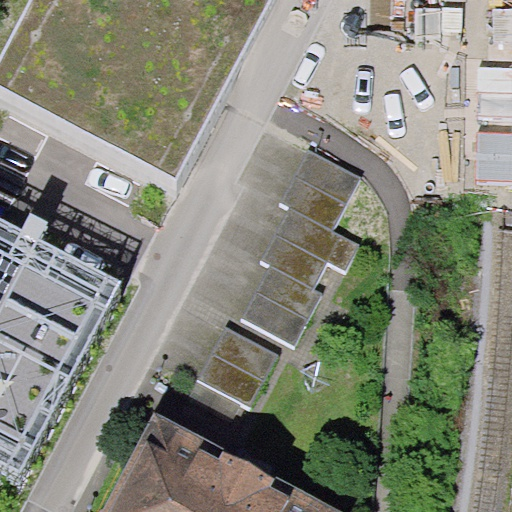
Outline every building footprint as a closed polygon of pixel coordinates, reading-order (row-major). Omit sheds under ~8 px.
[(278,0),(41,0),(0,80),(0,104),(176,196),(278,0)] [(308,148),(293,175),(347,203),(361,176),(308,148)] [(293,175),(280,201),(290,207),(333,229),(347,203),(293,175)] [(0,187),(0,456),(31,472),(142,262),(0,187)] [(290,207),(276,233),(326,259),(346,270),(360,243),(333,229),(290,207)] [(276,233),(262,260),(269,264),(312,286),(320,272),(326,259),(276,233)] [(269,264),(255,291),(308,319),(323,292),(312,286),(269,264)] [(255,291),(241,318),(294,346),(308,319),(255,291)] [(224,325),(210,352),(264,380),(278,353),(224,325)] [(210,352),(196,379),(250,407),(264,380),(210,352)] [(341,511),(154,417),(105,511),(341,511)]
